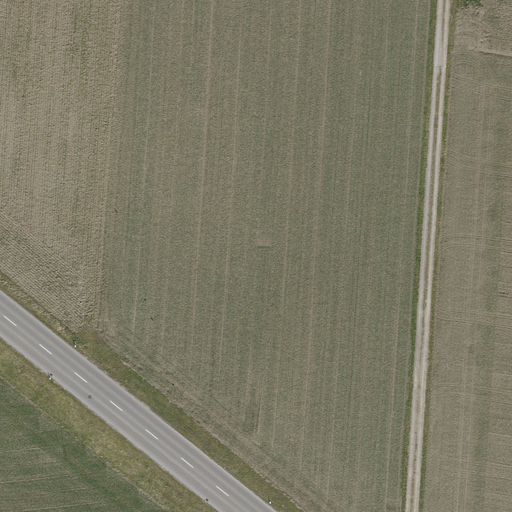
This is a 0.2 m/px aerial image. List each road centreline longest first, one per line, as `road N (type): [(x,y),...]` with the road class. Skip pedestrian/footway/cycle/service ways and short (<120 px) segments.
road 1 (track): [(414,511),(446,0)]
road 2 (tertiary): [(0,313),(245,511)]
